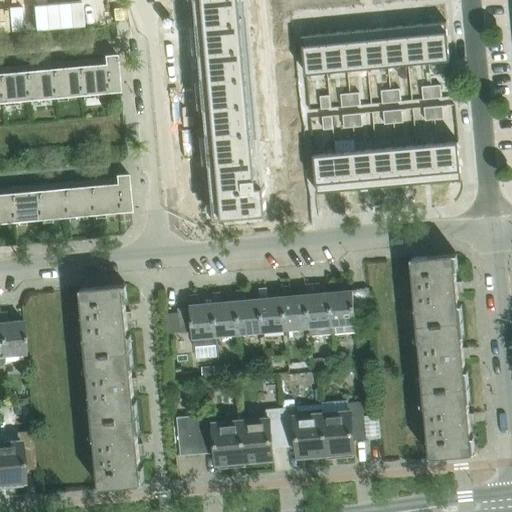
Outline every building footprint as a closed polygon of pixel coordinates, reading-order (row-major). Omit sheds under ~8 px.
[(195,0),(215,218),(267,214),(264,185),(257,186),(240,0),(195,0)] [(447,22),(425,24),(429,62),(450,60),(447,22)] [(425,24),(405,26),(409,64),(429,62),(425,24)] [(405,26),(385,28),(388,66),(409,64),(405,26)] [(385,28),(364,30),(368,68),(388,66),(385,28)] [(364,30),(344,31),(348,70),(368,68),(364,30)] [(344,31),(324,33),(327,72),(348,70),(344,31)] [(324,33),(302,35),(306,74),(327,72),(324,33)] [(0,100),(118,90),(115,53),(102,54),(103,64),(0,73),(0,100)] [(441,85),(431,86),(432,99),(442,98),(441,85)] [(431,86),(422,87),(423,100),(432,99),(431,86)] [(400,89),(391,90),(392,103),(401,102),(400,89)] [(391,90),(381,91),(383,104),(392,103),(391,90)] [(359,93),(350,94),(351,106),(361,105),(359,93)] [(350,94),(341,95),(342,107),(351,106),(350,94)] [(330,96),(320,97),(321,109),(331,108),(330,96)] [(443,106),(433,107),(435,119),(444,118),(443,106)] [(433,107),(424,108),(425,120),(435,119),(433,107)] [(393,110),(383,111),(385,123),(394,123),(393,110)] [(402,110),(393,110),(394,123),(403,122),(402,110)] [(362,113),(352,114),(353,126),(363,125),(362,113)] [(352,114),(343,115),(344,127),(353,126),(352,114)] [(332,116),(322,117),(324,129),(333,128),(332,116)] [(458,142),(437,144),(441,181),(462,179),(458,142)] [(437,144),(417,146),(420,183),(441,181),(437,144)] [(417,146),(396,147),(400,185),(420,183),(417,146)] [(396,147),(376,149),(380,187),(400,185),(396,147)] [(376,149),(356,151),(359,189),(380,187),(376,149)] [(356,151),(335,153),(339,191),(359,189),(356,151)] [(335,153),(314,154),(317,193),(339,191),(335,153)] [(0,222),(130,210),(126,173),(112,174),(113,183),(0,193),(0,222)] [(416,324),(460,320),(454,254),(410,258),(416,324)] [(338,291),(336,281),(328,282),(329,292),(332,334),(356,332),(352,289),(338,291)] [(304,284),(305,294),(308,327),(310,326),(311,336),(332,334),(329,292),(314,293),(312,283),(304,284)] [(284,329),(308,327),(305,294),(290,295),(289,285),(280,287),(281,297),(284,329)] [(80,292),(86,358),(130,354),(123,288),(80,292)] [(257,289),(258,298),(261,331),(284,329),(281,297),(267,298),(264,288),(257,289)] [(235,291),(236,301),(238,333),(261,331),(258,298),(244,300),(242,290),(235,291)] [(221,302),(218,293),(212,293),(213,303),(215,335),(238,333),(236,301),(221,302)] [(201,304),(197,294),(188,295),(192,337),(193,337),(194,346),(216,344),(215,335),(213,303),(201,304)] [(4,313),(0,312),(0,351),(0,355),(6,354),(7,361),(24,360),(23,352),(25,352),(22,320),(7,321),(4,313)] [(178,313),(166,314),(167,333),(180,333),(178,313)] [(466,386),(460,320),(416,324),(423,390),(466,386)] [(86,358),(93,424),(136,420),(130,354),(86,358)] [(335,357),(323,358),(325,371),(336,370),(335,357)] [(261,364),(245,365),(246,376),(262,375),(261,364)] [(214,366),(202,367),(203,378),(215,378),(214,366)] [(235,366),(219,367),(220,378),(236,377),(235,366)] [(429,457),(472,452),(466,386),(423,390),(429,457)] [(347,410),(321,412),(321,413),(325,454),(354,452),(353,439),(366,438),(363,400),(346,402),(347,410)] [(283,407),(280,407),(284,445),(297,444),(298,457),(325,454),(321,413),(321,412),(321,404),(294,406),(283,407)] [(265,418),(241,420),(244,461),(272,458),(271,447),(284,445),(280,407),(264,409),(265,418)] [(198,415),(178,416),(182,455),(202,453),(215,452),(216,463),(244,461),(241,420),(240,419),(215,421),(215,413),(198,415)] [(142,486),(136,420),(93,424),(99,491),(142,486)] [(0,483),(24,481),(23,469),(35,468),(32,430),(15,432),(16,439),(0,440),(0,483)]
